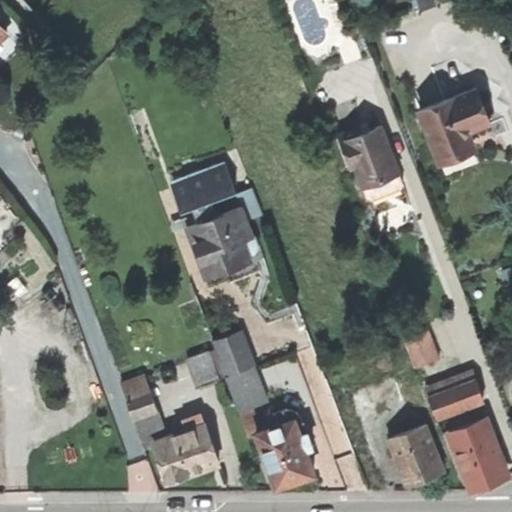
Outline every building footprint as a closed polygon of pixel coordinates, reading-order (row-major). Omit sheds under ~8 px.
[(418,110),(439,163),(475,149),(468,132),(472,130),(489,123),(475,88),(418,110)] [(380,127),(363,134),(345,141),(355,167),(363,188),(399,175),(392,156),(380,127)] [(350,169),(355,167),(345,141),(363,134),(361,128),(338,137),(350,169)] [(475,149),(439,163),(444,175),(479,161),(475,149)] [(192,208),(210,201),(235,192),(223,161),(186,175),(189,182),(172,188),(181,212),(192,208)] [(170,181),(172,188),(189,182),(186,175),(170,181)] [(404,189),(399,175),(363,188),(369,202),(404,189)] [(236,195),(240,206),(245,218),(261,212),(252,189),(236,195)] [(210,201),(192,208),(197,222),(215,216),(210,201)] [(186,226),(205,278),(252,260),(258,258),(262,256),(254,234),(251,235),(245,218),(240,206),(215,216),(197,222),(186,226)] [(252,260),(205,278),(209,284),(230,276),(231,278),(256,269),(252,260)] [(418,367),(443,358),(432,329),(407,338),(418,367)] [(213,339),(226,377),(253,367),(240,330),(213,339)] [(207,351),(185,359),(196,387),(218,380),(207,351)] [(265,398),(253,367),(226,377),(238,408),(249,404),(265,398)] [(416,415),(430,409),(414,367),(400,373),(416,415)] [(437,417),(485,399),(474,371),(454,379),(456,386),(429,397),(437,417)] [(426,390),(429,397),(456,386),(454,379),(426,390)] [(155,408),(149,391),(126,399),(132,416),(155,408)] [(249,404),(238,408),(247,435),(256,432),(259,431),(249,404)] [(356,451),(369,446),(352,404),(339,409),(356,451)] [(143,446),(153,442),(166,438),(155,408),(132,416),(143,446)] [(166,438),(153,442),(167,481),(199,470),(218,463),(205,424),(198,427),(194,416),(184,420),(187,430),(166,438)] [(491,483),(506,477),(484,417),(449,431),(471,490),(491,483)] [(259,431),(256,432),(275,485),(290,479),(312,471),(304,447),(309,446),(305,433),(299,435),(293,418),(259,431)] [(446,471),(428,424),(391,438),(410,486),(422,480),(446,471)]
